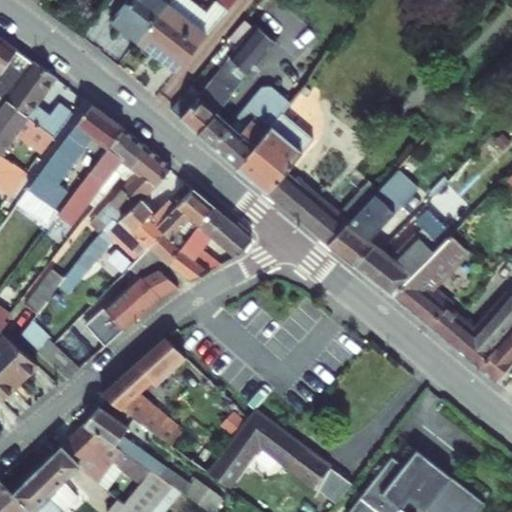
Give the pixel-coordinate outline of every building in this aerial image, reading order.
[(170,0),(128,0),(113,19),(139,40),(170,0)] [(170,0),(139,40),(178,71),(235,0),(213,0),(196,22),(193,20),(204,6),(196,0),(170,0)] [(193,20),(196,22),(207,8),(204,6),(193,20)] [(227,54),(244,68),(271,34),(253,20),(250,24),(244,18),(242,21),(248,26),(236,42),(227,54)] [(248,26),(242,21),(229,36),(236,42),(248,26)] [(0,74),(16,87),(19,82),(31,66),(0,43),(0,74)] [(225,93),(244,68),(227,54),(207,78),(225,93)] [(31,66),(19,82),(39,98),(52,80),(32,64),(31,66)] [(210,112),(225,93),(207,78),(177,114),(196,130),(210,112)] [(16,87),(5,102),(55,138),(68,120),(52,108),(49,113),(36,103),(39,98),(19,82),(16,87)] [(281,112),(285,107),(281,103),(275,110),(257,96),(250,97),(226,124),(210,112),(196,130),(237,165),(281,112)] [(5,102),(0,108),(0,129),(11,137),(14,132),(44,153),(55,138),(5,102)] [(56,103),(52,108),(68,120),(72,114),(56,103)] [(87,145),(104,157),(120,135),(86,109),(24,195),(50,215),(71,185),(62,179),(87,145)] [(323,238),(338,220),(282,172),(311,138),(281,112),(237,165),(323,238)] [(0,151),(11,137),(0,129),(0,151)] [(141,151),(120,135),(104,157),(58,220),(71,229),(104,188),(108,191),(125,171),(141,151)] [(478,147),(468,158),(479,169),(489,158),(478,147)] [(445,178),(461,162),(447,148),(431,165),(445,178)] [(168,172),(141,151),(125,171),(133,176),(101,214),(112,223),(106,230),(112,235),(118,228),(134,210),(168,172)] [(0,161),(0,183),(11,170),(0,161)] [(445,178),(431,165),(417,179),(431,193),(445,178)] [(389,174),(409,193),(416,186),(396,167),(389,174)] [(24,180),(11,170),(0,183),(0,188),(11,197),(24,180)] [(360,269),(377,250),(366,240),(409,193),(389,174),(343,223),(338,220),(323,238),(360,269)] [(11,197),(0,188),(0,201),(4,205),(11,197)] [(172,247),(208,210),(188,192),(162,217),(152,227),(164,240),(147,256),(132,270),(126,276),(130,281),(77,329),(99,349),(147,305),(169,291),(201,276),(190,265),(172,247)] [(24,195),(13,211),(39,230),(50,215),(24,195)] [(146,222),(134,210),(118,228),(112,235),(106,230),(101,236),(99,237),(132,270),(147,256),(164,240),(152,227),(162,217),(157,212),(146,222)] [(199,256),(210,246),(228,227),(208,210),(172,247),(190,265),(199,256)] [(377,250),(360,269),(390,294),(449,234),(435,220),(424,231),(418,225),(385,257),(377,250)] [(210,246),(228,263),(247,243),(228,227),(210,246)] [(511,322),(511,295),(506,290),(474,329),(429,291),(470,249),(452,231),(449,234),(390,294),(475,367),(511,322)] [(199,256),(190,265),(201,276),(214,270),(199,256)] [(120,283),(124,278),(114,266),(109,271),(120,283)] [(34,318),(61,282),(49,273),(22,309),(34,318)] [(511,322),(475,367),(495,383),(511,362),(511,322)] [(47,352),(25,329),(16,342),(36,362),(42,356),(47,352)] [(167,337),(162,341),(174,354),(178,350),(167,337)] [(0,403),(31,372),(10,350),(0,340),(0,403)] [(212,384),(177,427),(160,415),(164,409),(150,399),(148,402),(134,392),(174,354),(162,341),(101,392),(186,454),(208,427),(230,400),(212,384)] [(70,375),(47,352),(42,356),(65,380),(70,375)] [(42,356),(36,362),(59,385),(65,380),(42,356)] [(80,422),(147,470),(149,473),(158,463),(127,440),(123,445),(115,440),(126,426),(97,405),(80,422)] [(223,440),(202,465),(227,483),(259,440),(316,484),(331,464),(251,405),(223,440)] [(53,449),(74,465),(83,456),(128,491),(147,470),(80,422),(53,449)] [(208,427),(186,454),(202,465),(223,440),(208,427)] [(396,454),(348,511),(411,511),(404,506),(412,497),(429,511),(479,511),(487,503),(420,447),(407,463),(396,454)] [(27,511),(64,511),(45,493),(74,465),(53,449),(7,494),(27,511)] [(191,486),(158,463),(149,473),(167,486),(205,511),(210,511),(220,499),(195,481),(191,486)] [(128,491),(109,511),(145,511),(167,486),(149,473),(147,470),(128,491)] [(27,511),(7,494),(0,487),(0,511),(27,511)]
